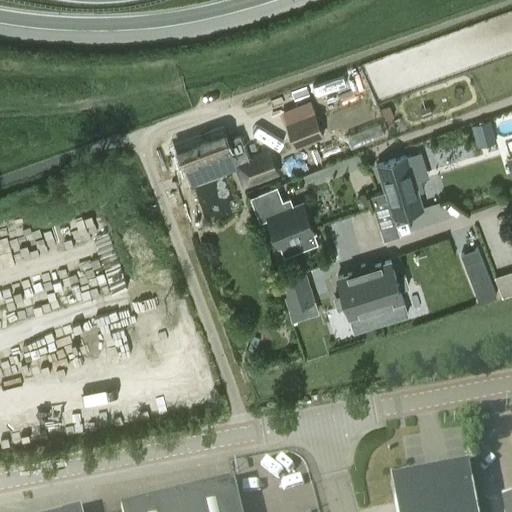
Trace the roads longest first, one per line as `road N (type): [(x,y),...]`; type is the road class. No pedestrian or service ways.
road 1 (unclassified): [(247,437),(146,135)]
road 2 (motorway): [(0,18),(156,23),(256,0)]
road 3 (unclassified): [(0,487),(247,437)]
road 4 (unclassified): [(312,423),(511,381)]
road 5 (track): [(146,135),(0,187)]
